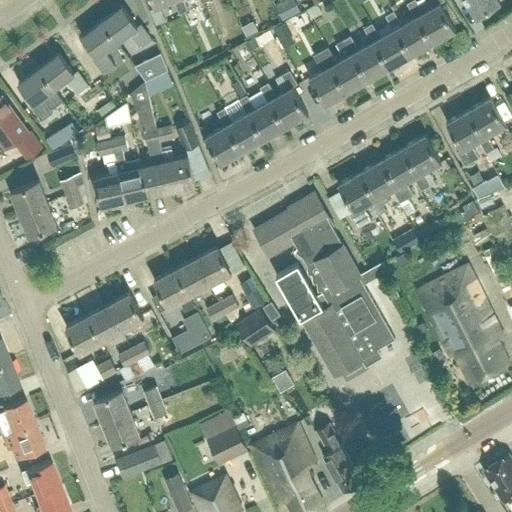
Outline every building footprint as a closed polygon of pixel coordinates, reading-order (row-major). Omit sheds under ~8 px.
[(152,0),(155,6),(150,8),(156,23),(165,19),(159,5),(168,0),(152,0)] [(173,0),(179,12),(185,10),(188,8),(184,0),(173,0)] [(401,23),(396,26),(411,53),(433,41),(417,14),(423,11),(416,0),(410,0),(410,1),(407,2),(415,16),(401,23)] [(423,11),(417,14),(433,41),(455,28),(440,2),(442,0),(433,0),(436,3),(423,11)] [(499,1),(498,0),(465,0),(477,17),(499,1)] [(292,10),(296,20),(314,12),(310,2),(292,10)] [(122,5),(102,20),(117,41),(130,31),(141,45),(151,38),(141,24),(138,26),(122,5)] [(380,35),(374,38),(390,66),(411,53),(396,26),(401,23),(394,10),(388,13),(385,15),(393,28),(380,35)] [(102,20),(81,35),(97,56),(94,58),(104,72),(114,65),(104,50),(117,41),(102,20)] [(284,21),(274,27),(284,47),(295,41),(284,21)] [(358,48),(353,51),(368,78),(390,66),(374,38),(380,35),(372,22),(367,25),(364,27),(367,32),(360,35),(365,43),(358,48)] [(259,42),(267,39),(274,35),(270,28),(256,35),(245,40),(249,49),(260,44),(259,42)] [(336,60),(331,63),(347,90),(368,78),(353,51),(358,48),(350,35),(345,38),(336,43),(344,56),(336,60)] [(322,68),(309,76),(325,103),(347,90),(331,63),(336,60),(329,47),(324,50),(321,51),(315,54),(323,68),(322,68)] [(160,50),(148,56),(157,73),(167,67),(167,66),(164,60),(162,54),(160,50)] [(59,51),(37,67),(61,99),(53,87),(67,77),(78,92),(88,84),(77,70),(74,73),(59,51)] [(51,111),(49,108),(61,99),(37,67),(18,81),(33,102),(30,104),(41,118),(51,111)] [(276,95),(270,98),(286,125),(308,112),(293,86),(298,82),(290,69),(275,77),(283,90),(276,95)] [(254,107),(249,110),(264,137),(286,125),(270,98),(276,95),(268,81),(262,84),(260,86),(268,99),(254,107)] [(75,98),(90,116),(107,103),(92,85),(75,98)] [(233,119),(227,122),(243,149),(264,137),(249,110),(254,107),(254,106),(247,93),(241,97),(239,98),(246,112),(233,119)] [(19,118),(2,95),(0,96),(0,137),(7,147),(28,131),(18,118),(19,118)] [(490,96),(468,108),(484,135),(478,139),(486,152),(491,149),(494,147),(486,134),(506,123),(490,96)] [(224,124),(205,135),(221,162),(243,149),(227,122),(233,119),(225,106),(220,109),(217,111),(224,124)] [(468,108),(446,121),(461,148),(456,150),(464,164),(472,160),(478,156),(469,143),(478,139),(484,135),(468,108)] [(61,119),(49,126),(57,140),(69,133),(61,119)] [(185,148),(199,142),(189,120),(175,126),(185,148)] [(156,126),(160,140),(174,136),(171,123),(156,126)] [(145,143),(147,143),(151,162),(141,164),(148,193),(171,188),(162,148),(160,140),(156,126),(142,130),(145,143)] [(43,147),(31,131),(16,142),(28,158),(43,147)] [(425,133),(403,145),(419,173),(413,176),(421,189),(429,184),(434,182),(427,168),(441,160),(425,133)] [(125,134),(110,137),(114,151),(123,149),(128,147),(125,134)] [(99,155),(114,151),(110,137),(97,140),(99,155)] [(70,142),(47,152),(52,166),(76,156),(70,142)] [(403,145),(382,158),(397,185),(392,188),(399,201),(400,201),(407,197),(413,193),(406,180),(413,176),(419,173),(403,145)] [(188,153),(174,157),(172,146),(162,148),(171,188),(195,182),(188,153)] [(126,159),(123,149),(114,151),(115,158),(118,170),(125,199),(148,193),(141,164),(139,156),(126,159)] [(102,204),(125,199),(118,170),(115,158),(106,160),(109,172),(95,175),(102,204)] [(382,158),(360,170),(368,184),(376,197),(370,200),(378,213),(383,210),(386,209),(382,202),(388,199),(384,192),(392,188),(397,185),(382,158)] [(360,170),(338,182),(354,210),(348,212),(356,226),(364,221),(370,218),(363,205),(370,200),(376,197),(368,184),(360,170)] [(73,174),(60,179),(65,192),(78,187),(78,185),(73,174)] [(11,189),(19,211),(47,200),(38,178),(11,189)] [(84,201),(78,187),(65,192),(71,207),(84,201)] [(491,188),(476,194),(491,233),(507,227),(491,188)] [(383,259),(360,272),(343,242),(341,242),(332,226),(334,224),(315,190),(288,206),(289,207),(254,228),(269,254),(294,240),(297,245),(294,248),(303,255),(307,262),(308,272),(312,271),(313,280),(317,280),(318,289),(321,288),(330,303),(325,305),(298,260),(276,272),(334,373),(361,358),(365,365),(382,355),(378,347),(395,337),(364,283),(378,275),(380,279),(389,299),(399,294),(383,259)] [(444,230),(465,219),(465,218),(468,216),(479,210),(472,199),(462,205),(465,210),(451,217),(448,212),(442,216),(438,218),(444,230)] [(19,211),(29,234),(56,223),(47,200),(19,211)] [(417,230),(422,240),(443,229),(437,219),(417,230)] [(411,228),(393,238),(400,252),(419,241),(413,232),(412,228),(411,228)] [(218,244),(196,256),(210,282),(232,271),(218,244)] [(196,256),(175,267),(189,293),(210,282),(196,256)] [(470,380),(509,361),(494,332),(500,329),(482,293),(473,298),(467,285),(475,281),(467,263),(418,287),(450,354),(456,351),(470,380)] [(189,294),(189,293),(175,267),(154,278),(160,290),(151,294),(159,309),(168,305),(179,299),(185,309),(194,304),(189,294)] [(245,292),(253,307),(264,302),(256,286),(245,292)] [(129,291),(108,302),(122,329),(143,317),(129,291)] [(226,296),(219,299),(226,312),(226,311),(239,305),(232,292),(226,296)] [(213,319),(226,312),(219,299),(206,306),(213,319)] [(271,300),(269,301),(263,305),(271,319),(280,313),(271,300)] [(108,302),(87,313),(101,340),(122,329),(108,302)] [(236,321),(251,344),(265,335),(265,334),(273,329),(274,330),(275,328),(260,306),(236,321)] [(185,318),(191,330),(205,323),(198,311),(185,318)] [(87,313),(65,325),(80,351),(101,340),(87,313)] [(0,359),(8,356),(0,334),(0,359)] [(144,339),(131,346),(138,358),(151,351),(144,339)] [(125,365),(129,363),(138,358),(131,346),(118,353),(125,365)] [(0,387),(18,380),(8,356),(0,359),(0,387)] [(75,385),(94,378),(86,357),(67,364),(75,385)] [(117,369),(110,357),(97,364),(103,376),(117,369)] [(138,358),(129,363),(135,376),(143,371),(144,371),(138,358)] [(143,389),(148,403),(162,398),(156,384),(143,389)] [(94,399),(103,421),(131,410),(122,387),(94,399)] [(0,431),(10,428),(34,419),(24,395),(0,404),(0,431)] [(167,411),(162,398),(148,403),(154,416),(167,411)] [(355,399),(330,412),(342,436),(367,424),(355,399)] [(199,421),(219,462),(248,448),(228,407),(199,421)] [(140,432),(131,410),(103,421),(112,444),(140,432)] [(43,443),(34,419),(10,428),(0,431),(0,433),(5,445),(9,444),(13,454),(20,452),(43,443)] [(343,489),(362,478),(329,420),(316,428),(328,450),(322,453),(343,489)] [(308,463),(315,459),(297,422),(251,443),(277,500),(286,500),(291,511),(303,511),(323,503),(311,478),(308,463)] [(162,462),(154,441),(115,457),(123,477),(162,462)] [(511,459),(508,453),(485,468),(504,498),(511,492),(511,459)] [(31,480),(35,490),(58,480),(49,458),(20,469),(25,482),(31,480)] [(193,505),(183,482),(179,472),(178,471),(164,477),(168,488),(179,511),(186,508),(193,505)] [(235,511),(243,509),(225,473),(190,490),(199,511),(235,511)] [(50,511),(68,505),(58,480),(35,490),(39,501),(33,504),(36,511),(50,511)] [(7,491),(0,494),(0,503),(11,499),(7,491)] [(0,511),(7,511),(14,509),(11,499),(0,503),(0,511)]
